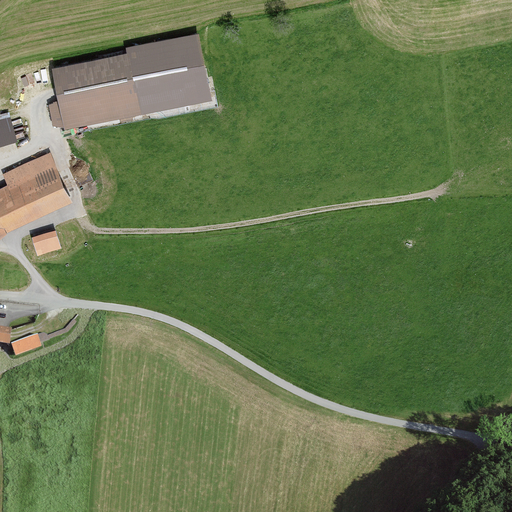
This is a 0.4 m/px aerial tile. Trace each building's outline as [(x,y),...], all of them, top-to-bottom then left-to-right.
[(54,65),(66,128),(214,99),(200,31),(126,45),(127,50),(54,65)] [(0,113),(0,144),(19,139),(10,110),(0,113)] [(0,234),(74,199),(51,151),(4,174),(8,182),(0,185),(0,234)] [(62,247),(55,227),(32,235),(39,255),(62,247)] [(0,329),(0,346),(12,348),(14,331),(0,329)] [(14,346),(17,356),(42,348),(39,338),(14,346)]
